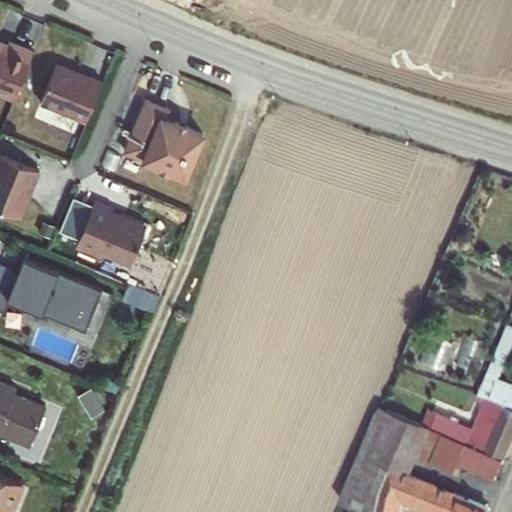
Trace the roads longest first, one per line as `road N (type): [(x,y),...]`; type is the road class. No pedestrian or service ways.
road 1 (track): [(81,511),(260,66)]
road 2 (tertiary): [(152,22),(300,81),(511,148)]
road 3 (residential): [(152,22),(89,168)]
